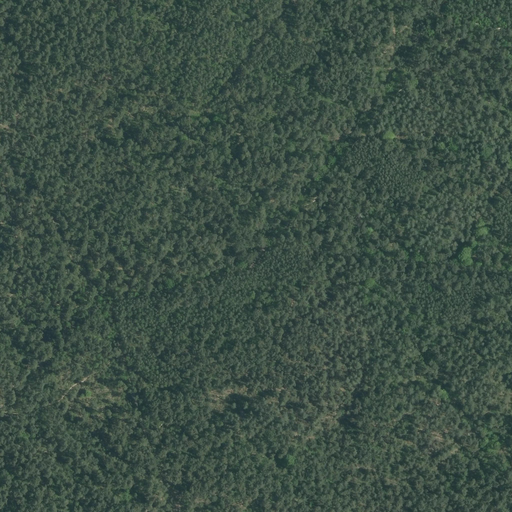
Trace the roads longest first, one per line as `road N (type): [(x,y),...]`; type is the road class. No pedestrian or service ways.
road 1 (track): [(263,246),(386,85),(393,0)]
road 2 (track): [(99,293),(50,213),(0,161)]
road 3 (track): [(167,497),(121,351)]
road 4 (track): [(111,306),(248,268)]
